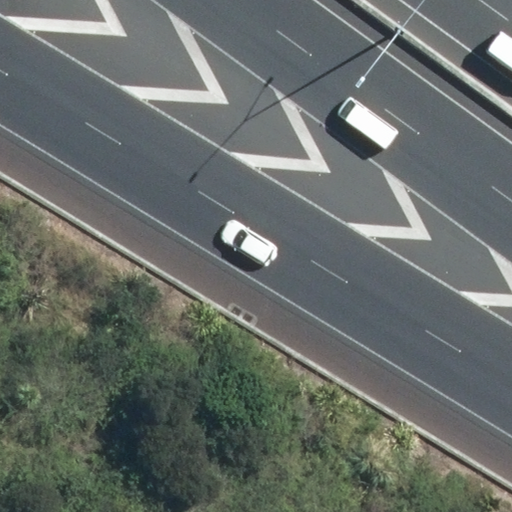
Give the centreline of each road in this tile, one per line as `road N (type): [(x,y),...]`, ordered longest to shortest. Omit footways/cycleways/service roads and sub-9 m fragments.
road 1 (motorway): [(511,286),(24,0)]
road 2 (motorway): [(511,174),(272,0)]
